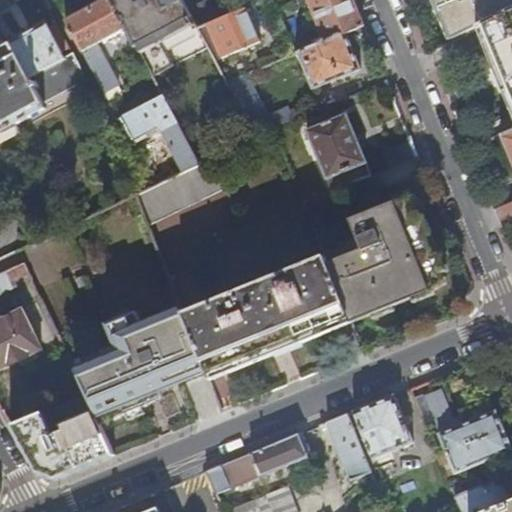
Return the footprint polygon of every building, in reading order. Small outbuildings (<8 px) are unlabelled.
[(99,45),(128,29),(113,0),(110,0),(88,12),(68,23),(97,79),(112,71),(99,45)] [(197,24),(183,0),(113,0),(128,29),(154,77),(174,66),(160,37),(189,21),(192,27),(197,24)] [(224,20),(213,0),(183,0),(197,24),(200,30),(209,26),(224,20)] [(240,0),(246,10),(248,9),(269,0),(240,0)] [(309,0),(327,42),(348,34),(366,27),(355,0),(354,0),(309,0)] [(511,0),(433,0),(436,5),(441,15),(449,12),(459,35),(453,39),(454,41),(481,28),(511,12),(511,0)] [(246,10),(224,20),(209,26),(223,59),(262,42),(248,9),(246,10)] [(511,12),(481,28),(487,45),(492,43),(511,90),(511,91),(511,12)] [(360,63),(348,34),(327,42),(301,53),(315,89),(362,70),(360,63)] [(37,45),(18,55),(30,78),(68,60),(67,57),(55,36),(37,45)] [(74,54),(67,57),(68,60),(30,78),(18,55),(13,44),(0,50),(0,127),(16,119),(19,125),(48,110),(45,104),(88,82),(74,54)] [(297,71),(292,58),(273,65),(278,78),(297,71)] [(228,80),(240,111),(258,104),(246,74),(228,80)] [(367,165),(368,164),(356,135),(348,115),(308,132),(329,181),(367,165)] [(164,131),(185,173),(200,166),(175,118),(168,122),(171,128),(164,131)] [(0,134),(19,125),(16,119),(0,127),(0,134)] [(390,169),(419,156),(413,140),(384,152),(390,169)] [(145,192),(138,195),(149,224),(224,187),(211,160),(200,166),(185,173),(160,185),(145,192)] [(372,176),(367,165),(329,181),(324,183),(329,194),(372,176)] [(140,181),(145,192),(160,185),(155,174),(140,181)] [(502,225),(511,220),(511,203),(496,210),(502,225)] [(409,208),(409,206),(357,227),(365,249),(329,264),(353,323),(406,302),(442,287),(418,228),(415,220),(406,224),(401,211),(409,208)] [(332,331),(353,323),(329,264),(326,256),(184,314),(207,373),(210,381),(230,373),(229,368),(249,360),(315,332),(330,326),(332,331)] [(25,264),(7,273),(12,282),(29,274),(25,264)] [(0,296),(15,289),(12,282),(7,273),(0,276),(0,296)] [(0,371),(43,350),(24,309),(0,321),(0,371)] [(145,398),(207,373),(184,314),(182,310),(145,326),(143,321),(132,325),(129,316),(108,325),(120,355),(76,373),(86,396),(90,404),(94,412),(101,426),(135,413),(148,407),(145,398)] [(436,425),(448,454),(505,431),(499,417),(497,412),(479,419),(475,410),(456,418),(443,387),(415,399),(427,429),(436,425)] [(55,417),(90,404),(86,396),(53,410),(55,417)] [(390,452),(414,443),(394,396),(354,412),(373,459),(390,452)] [(494,403),(475,410),(479,419),(497,412),(494,403)] [(115,457),(101,426),(94,412),(62,426),(64,431),(52,435),(44,413),(12,426),(38,472),(57,480),(83,470),(115,457)] [(351,481),(371,473),(347,415),(327,423),(351,481)] [(511,448),(511,446),(505,431),(448,454),(456,474),(511,452),(511,448)] [(305,439),(303,433),(254,452),(207,471),(217,495),(308,458),(301,441),(305,439)] [(399,475),(390,452),(373,459),(382,481),(399,475)] [(464,511),(485,511),(511,501),(511,500),(508,491),(503,479),(458,497),(464,511)] [(297,511),(287,487),(229,511),(297,511)] [(160,511),(153,494),(108,511),(160,511)] [(511,511),(511,501),(485,511),(511,511)]
